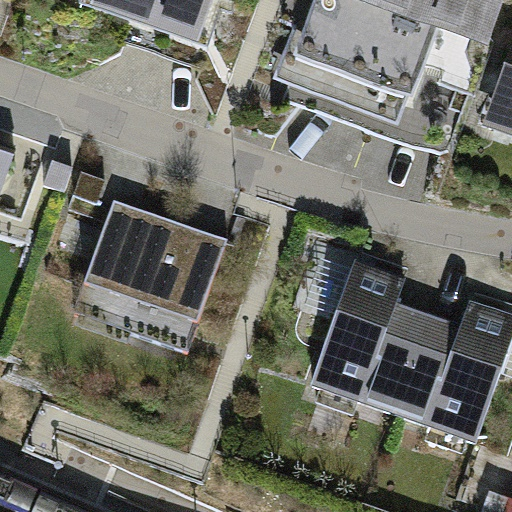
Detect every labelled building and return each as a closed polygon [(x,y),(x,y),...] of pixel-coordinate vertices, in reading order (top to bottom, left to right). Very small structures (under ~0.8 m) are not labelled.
[(109,0),(199,31),(210,0),(109,0)] [(383,0),(380,9),(355,0),(319,0),(296,64),(353,85),(407,104),(439,18),(449,21),(487,36),(500,0),(383,0)] [(511,125),(511,64),(492,118),(511,125)] [(0,193),(15,151),(0,145),(0,193)] [(189,355),(229,242),(114,201),(85,286),(141,306),(131,335),(189,355)] [(313,387),(395,415),(430,315),(397,304),(405,282),(356,265),(313,387)] [(463,327),(430,315),(395,415),(477,444),(511,343),(511,319),(470,305),(463,327)]
